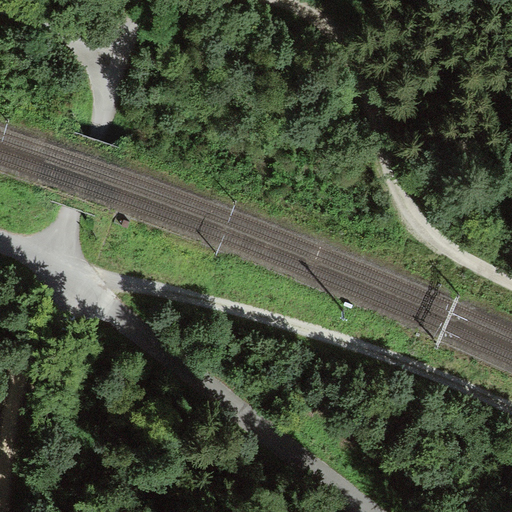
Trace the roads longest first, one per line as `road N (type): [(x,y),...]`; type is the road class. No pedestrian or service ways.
road 1 (track): [(65,268),(216,303),(409,365),(511,414)]
road 2 (track): [(273,0),(334,38),(363,100),(383,180),(425,240),(511,281)]
road 3 (track): [(97,132),(85,73),(61,30),(3,0)]
road 4 (track): [(65,268),(72,208),(97,132)]
road 5 (track): [(97,132),(143,0)]
